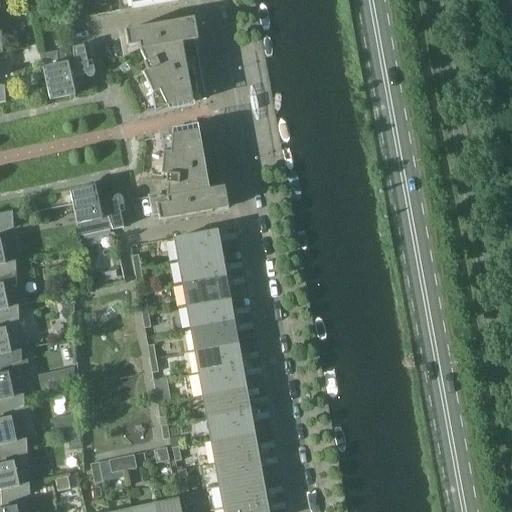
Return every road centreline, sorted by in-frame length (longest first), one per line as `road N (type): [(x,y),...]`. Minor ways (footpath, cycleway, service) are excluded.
road 1 (residential): [(299,511),(205,0)]
road 2 (secondary): [(463,511),(371,0)]
